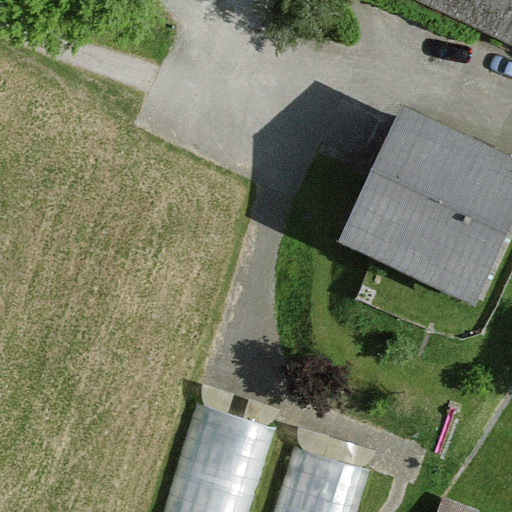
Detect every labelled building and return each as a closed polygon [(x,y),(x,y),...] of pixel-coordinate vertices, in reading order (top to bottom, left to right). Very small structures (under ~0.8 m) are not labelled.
[(511,0),(415,0),(511,45),(511,0)] [(474,319),(511,238),(511,175),(402,124),(340,256),(474,319)] [(181,397),(153,511),(236,511),(260,415),(181,397)] [(288,439),(268,511),(349,511),(364,460),(288,439)] [(474,511),(443,501),(438,511),(474,511)]
